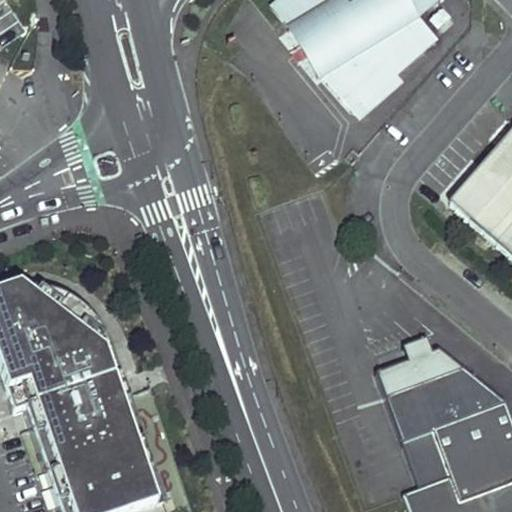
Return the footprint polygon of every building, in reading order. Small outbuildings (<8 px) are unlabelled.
[(357,110),(434,44),(415,22),(440,0),(281,0),(271,9),(290,32),(319,80),(327,75),(357,110)] [(511,138),(506,134),(443,214),(511,268),(511,138)] [(24,409),(24,410),(118,379),(110,352),(102,333),(94,322),(86,313),(77,305),(68,299),(56,294),(47,291),(34,289),(20,290),(17,287),(0,293),(0,379),(12,413),(24,409)] [(419,490),(403,496),(408,511),(511,511),(511,425),(505,406),(463,372),(386,400),(419,490)] [(118,379),(24,410),(31,430),(32,429),(125,398),(118,379)] [(201,388),(194,391),(202,410),(209,408),(201,388)] [(136,511),(161,504),(125,398),(32,429),(59,511),(136,511)]
